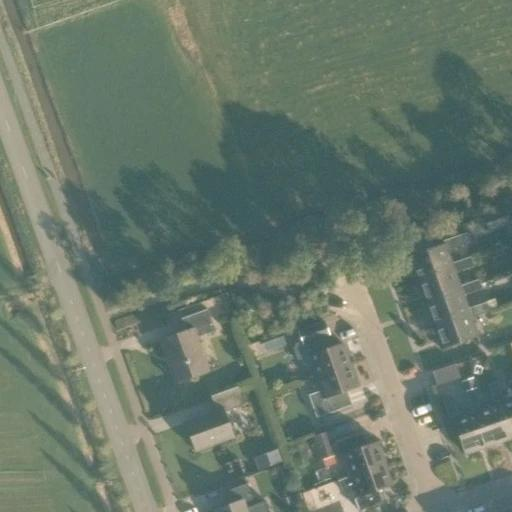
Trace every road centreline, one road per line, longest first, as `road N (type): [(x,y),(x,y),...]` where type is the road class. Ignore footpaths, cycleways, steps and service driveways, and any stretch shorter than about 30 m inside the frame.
road 1 (secondary): [(146,511),(0,104)]
road 2 (residential): [(437,510),(352,284)]
